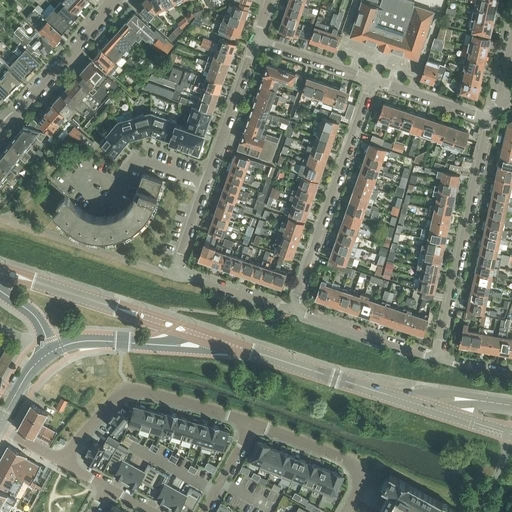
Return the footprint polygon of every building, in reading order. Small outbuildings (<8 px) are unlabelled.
[(77,12),(78,11),(66,0),(54,0),(59,5),(56,8),(72,23),(80,15),(77,12)] [(66,0),(78,11),(88,1),(87,0),(66,0)] [(145,0),(144,2),(156,12),(165,8),(160,0),(145,0)] [(207,0),(211,9),(215,7),(211,0),(207,0)] [(234,5),(231,13),(245,18),(247,17),(248,14),(247,13),(250,5),(236,0),(234,0),(228,3),(234,5)] [(288,0),(289,0),(288,4),(312,12),(314,8),(304,4),(305,0),(304,0),(288,0)] [(435,11),(414,4),(415,1),(413,0),(381,0),(382,1),(379,0),(363,0),(364,1),(362,0),(350,36),(379,46),(378,46),(390,50),(418,59),(435,11)] [(497,1),(498,0),(497,0),(476,0),(475,7),(495,11),(496,6),(498,6),(499,2),(497,1)] [(165,22),(156,12),(144,2),(143,1),(140,5),(141,6),(138,9),(159,28),(165,22)] [(285,7),(284,12),(299,17),(301,12),(315,17),(317,14),(312,12),(288,4),(287,7),(285,7)] [(475,7),(472,19),(492,23),(493,22),(494,22),(495,17),(494,17),(495,11),(475,7)] [(27,17),(55,44),(56,43),(57,43),(60,39),(60,38),(63,34),(35,8),(27,17)] [(63,32),(72,23),(56,8),(47,17),(63,32)] [(216,17),(223,20),(242,26),(245,18),(231,13),(226,11),(224,15),(217,13),(216,17)] [(129,20),(128,21),(158,49),(166,56),(167,54),(166,53),(175,44),(157,28),(155,30),(151,26),(152,26),(136,12),(132,16),(131,16),(129,19),(129,20)] [(282,21),(302,28),(311,31),(312,27),(298,22),(299,17),(284,12),(282,17),(283,17),(282,21)] [(328,30),(323,29),(319,43),(328,46),(338,14),(334,12),(330,25),(328,30)] [(328,46),(336,49),(341,35),(336,33),(343,13),(339,12),(338,14),(328,46)] [(195,15),(193,13),(185,16),(189,22),(195,15)] [(310,40),(319,43),(323,29),(319,27),(323,16),(318,15),(310,40)] [(492,23),(472,19),(471,26),(473,27),(472,32),(490,35),(491,30),(493,30),(494,25),(492,25),(492,23)] [(186,20),(178,24),(183,28),(189,22),(186,20)] [(239,35),(242,26),(223,20),(221,24),(227,25),(225,30),(239,35)] [(122,25),(119,30),(135,45),(141,39),(155,52),(158,49),(128,21),(124,26),(122,25)] [(311,31),(302,28),(282,21),(281,25),(279,24),(278,29),(308,39),(311,31)] [(29,43),(39,52),(40,51),(45,55),(47,53),(49,52),(50,52),(52,49),(52,48),(53,47),(36,31),(31,36),(29,36),(26,33),(26,31),(22,27),(20,27),(15,32),(16,33),(28,44),(29,43)] [(161,30),(167,35),(169,32),(164,27),(161,30)] [(180,27),(175,32),(178,35),(183,30),(180,27)] [(443,40),(447,29),(441,27),(437,38),(443,40)] [(135,45),(119,30),(115,33),(115,35),(111,40),(127,54),(135,45)] [(13,51),(14,53),(32,70),(41,61),(33,54),(35,51),(16,33),(13,37),(19,44),(13,51)] [(202,42),(212,45),(233,53),(236,44),(232,42),(233,38),(222,33),(218,43),(204,37),(202,42)] [(468,46),(487,50),(488,46),(490,45),(490,41),(489,39),(489,38),(471,34),(468,46)] [(106,44),(102,48),(121,65),(122,66),(126,61),(127,60),(124,57),(127,54),(111,40),(107,44),(106,44)] [(437,51),(440,43),(434,41),(431,49),(437,51)] [(215,51),(213,57),(230,63),(233,53),(212,45),(211,50),(215,51)] [(487,50),(468,46),(466,57),(484,62),(484,61),(486,60),(487,56),(486,54),(487,50)] [(94,58),(113,75),(121,65),(102,48),(99,51),(99,53),(94,58)] [(23,79),(32,70),(14,53),(6,62),(23,79)] [(177,54),(172,53),(168,62),(173,64),(177,54)] [(198,61),(206,64),(227,72),(230,63),(213,57),(212,62),(207,60),(200,58),(198,61)] [(484,62),(466,57),(463,69),(482,73),(483,69),(485,68),(485,64),(484,62)] [(428,59),(427,62),(421,78),(423,79),(424,80),(427,81),(429,81),(433,82),(434,81),(439,83),(445,65),(428,59)] [(76,78),(103,102),(118,85),(91,61),(76,78)] [(209,70),(207,76),(223,82),(227,72),(206,64),(204,69),(209,70)] [(267,64),(264,74),(285,81),(299,86),(303,76),(267,64)] [(0,79),(11,90),(21,80),(5,65),(0,69),(0,79)] [(169,78),(179,81),(183,70),(173,66),(169,78)] [(482,73),(463,69),(461,81),(479,85),(479,84),(481,83),(482,79),(481,77),(482,73)] [(187,82),(191,73),(185,71),(182,80),(187,82)] [(159,76),(153,74),(149,79),(157,82),(159,76)] [(285,81),(264,74),(260,83),(277,89),(279,83),(283,85),(285,81)] [(165,78),(159,76),(157,82),(163,84),(165,78)] [(301,95),(312,98),(318,81),(307,77),(301,95)] [(103,102),(76,78),(68,86),(93,109),(95,111),(103,102)] [(171,80),(165,78),(163,84),(169,87),(171,80)] [(200,81),(198,85),(219,93),(222,84),(206,78),(204,83),(200,81)] [(0,101),(11,90),(0,79),(0,101)] [(178,83),(171,80),(169,87),(176,89),(177,84),(178,83)] [(329,85),(318,81),(312,98),(323,102),(329,85)] [(479,85),(461,81),(458,91),(477,97),(478,91),(480,90),(480,87),(479,85)] [(134,92),(141,85),(138,82),(131,91),(133,93),(134,92)] [(144,89),(152,91),(154,84),(149,82),(144,89)] [(201,91),(200,96),(216,102),(219,93),(198,85),(192,83),(190,88),(201,91)] [(275,94),(277,89),(260,83),(257,92),(285,102),(287,98),(275,94)] [(160,86),(154,84),(152,91),(158,93),(160,86)] [(193,105),(213,112),(216,102),(200,96),(179,89),(180,85),(177,84),(176,89),(175,92),(173,98),(193,105)] [(333,106),(339,88),(329,85),(323,102),(333,106)] [(61,95),(74,107),(86,117),(93,109),(68,86),(61,95)] [(350,92),(339,88),(333,106),(345,110),(347,104),(346,103),(350,92)] [(257,92),(254,102),(270,107),(272,103),(284,107),(285,102),(257,92)] [(53,103),(54,104),(69,117),(71,113),(70,112),(74,107),(61,95),(53,103)] [(270,107),(254,102),(251,111),(288,125),(290,120),(268,113),(270,107)] [(388,129),(390,123),(395,107),(394,107),(393,105),(390,104),(389,105),(384,103),(381,114),(379,114),(376,122),(378,123),(377,125),(388,129)] [(50,106),(46,111),(65,128),(82,143),(94,147),(95,143),(70,120),(71,119),(69,117),(54,104),(51,107),(50,106)] [(213,112),(193,105),(189,117),(209,123),(213,112)] [(396,107),(395,107),(390,123),(396,125),(395,127),(399,129),(406,111),(400,109),(400,107),(398,107),(396,107)] [(331,112),(321,109),(319,113),(329,117),(331,113),(331,112)] [(145,114),(134,117),(140,137),(150,134),(151,110),(150,115),(149,115),(147,115),(146,116),(145,114)] [(160,138),(167,118),(156,114),(156,116),(154,116),(151,115),(151,110),(150,134),(160,138)] [(58,136),(65,128),(46,111),(41,116),(42,117),(39,120),(35,117),(32,120),(31,119),(27,124),(29,125),(47,130),(48,128),(52,132),(52,131),(58,136)] [(251,111),(247,121),(264,126),(265,122),(287,129),(288,125),(251,111)] [(406,111),(399,129),(404,130),(404,128),(411,130),(416,114),(415,114),(415,112),(412,111),(410,112),(406,111)] [(331,113),(329,117),(328,119),(339,122),(341,117),(331,113)] [(417,115),(416,114),(411,130),(417,132),(417,135),(421,136),(427,118),(422,116),(421,115),(419,114),(417,115)] [(140,137),(134,117),(125,120),(124,116),(122,115),(115,117),(117,120),(119,124),(130,140),(140,137)] [(94,116),(86,125),(89,128),(97,119),(94,116)] [(205,134),(209,123),(189,117),(186,126),(186,127),(205,134)] [(315,125),(336,132),(339,122),(328,119),(323,117),(321,122),(317,120),(315,125)] [(178,122),(167,118),(160,138),(170,141),(177,123),(178,122)] [(431,119),(427,118),(421,136),(431,139),(432,137),(437,121),(436,121),(435,119),(433,119),(431,119)] [(114,126),(107,135),(123,148),(130,140),(119,124),(117,120),(119,124),(117,126),(116,127),(114,126)] [(264,126),(247,121),(244,130),(265,138),(278,142),(280,137),(262,131),(264,126)] [(438,122),(437,121),(432,137),(439,140),(438,142),(442,143),(448,125),(444,123),(443,122),(440,121),(438,122)] [(503,145),(503,147),(511,149),(511,129),(508,122),(507,123),(508,124),(506,133),(505,134),(502,144),(503,145)] [(186,126),(177,123),(170,141),(186,147),(185,150),(200,155),(203,145),(202,144),(205,134),(186,127),(186,126)] [(24,125),(23,127),(18,132),(33,144),(39,137),(43,140),(48,133),(24,125)] [(316,136),(332,142),(336,132),(315,125),(314,129),(318,130),(316,136)] [(451,150),(458,128),(457,128),(457,127),(454,126),(453,127),(448,125),(442,143),(445,144),(444,147),(451,150)] [(294,128),(288,126),(285,134),(291,136),(294,128)] [(460,129),(458,128),(451,150),(458,152),(459,150),(463,151),(469,132),(464,130),(464,129),(461,128),(460,129)] [(278,142),(265,138),(244,130),(237,150),(269,161),(272,159),(278,142)] [(18,132),(11,141),(30,156),(32,153),(29,150),(33,144),(18,132)] [(116,157),(123,148),(107,135),(100,144),(116,157)] [(287,136),(284,144),(290,145),(292,138),(287,136)] [(302,141),(329,151),(332,142),(316,136),(314,141),(304,137),(302,141)] [(382,145),(384,139),(373,136),(371,141),(382,145)] [(420,139),(415,137),(411,148),(416,150),(420,139)] [(11,141),(4,151),(19,163),(23,157),(27,160),(30,156),(11,141)] [(311,149),(309,155),(326,160),(329,151),(302,141),(301,145),(311,149)] [(367,149),(365,153),(383,159),(385,154),(390,156),(398,156),(399,154),(370,144),(368,148),(367,149)] [(393,148),(403,152),(405,147),(394,144),(393,148)] [(511,149),(503,147),(502,151),(501,152),(500,156),(501,156),(511,159),(511,149)] [(19,163),(4,151),(0,155),(0,162),(15,175),(16,175),(23,166),(19,163)] [(236,153),(233,162),(252,169),(254,169),(255,165),(263,168),(265,164),(236,153)] [(365,158),(363,163),(387,171),(389,167),(381,164),(383,159),(365,153),(364,157),(365,158)] [(298,156),(296,161),(323,170),(326,160),(309,155),(308,160),(298,156)] [(497,166),(498,167),(511,169),(511,159),(501,156),(500,161),(498,162),(497,166)] [(319,179),(323,170),(296,161),(295,160),(294,164),(298,165),(296,171),(319,179)] [(0,162),(0,178),(4,181),(8,175),(12,178),(15,175),(0,162)] [(252,169),(233,162),(230,171),(253,179),(255,175),(251,174),(252,169)] [(387,171),(363,163),(362,167),(360,168),(359,172),(376,178),(378,173),(393,178),(394,174),(387,171)] [(451,164),(449,170),(460,172),(462,166),(451,164)] [(406,167),(402,177),(408,178),(411,169),(406,167)] [(511,169),(498,167),(497,171),(496,172),(495,177),(496,177),(496,179),(511,182),(511,169)] [(442,176),(441,181),(459,185),(460,181),(459,179),(460,175),(432,169),(431,174),(442,176)] [(230,171),(227,179),(241,184),(242,180),(252,183),(253,179),(230,171)] [(301,180),(299,185),(316,191),(318,187),(317,186),(318,182),(290,172),(289,176),(301,180)] [(358,178),(356,182),(377,189),(383,191),(384,188),(378,186),(379,185),(375,184),(376,178),(359,172),(357,176),(358,178)] [(52,182),(37,197),(53,212),(65,224),(69,227),(72,229),(75,231),(78,233),(82,234),(88,236),(94,238),(102,239),(104,239),(107,239),(110,238),(112,238),(115,238),(117,237),(120,236),(122,236),(125,235),(127,233),(129,232),(132,231),(134,230),(136,228),(138,227),(142,223),(144,221),(146,219),(147,217),(149,215),(151,213),(152,211),(153,208),(154,206),(155,204),(156,201),(163,181),(143,174),(138,188),(137,188),(131,186),(129,192),(135,194),(135,195),(136,195),(135,197),(134,199),(133,201),(132,203),(131,205),(129,206),(127,208),(126,210),(124,211),(122,212),(120,213),(119,214),(117,215),(115,216),(111,217),(109,217),(107,217),(105,217),(103,217),(101,217),(98,217),(95,216),(92,216),(90,215),(87,214),(85,212),(83,211),(81,210),(80,208),(52,182)] [(405,188),(408,178),(402,177),(399,187),(405,188)] [(246,186),(241,184),(227,179),(224,188),(249,196),(250,192),(245,191),(246,186)] [(493,184),(493,188),(510,192),(511,187),(511,186),(511,182),(496,179),(495,184),(493,184)] [(458,190),(459,185),(441,181),(440,186),(435,185),(434,190),(455,195),(456,191),(458,190)] [(383,191),(377,189),(356,182),(355,187),(354,187),(352,191),(370,198),(371,192),(385,197),(387,193),(383,191)] [(284,191),(291,193),(312,200),(313,197),(315,196),(316,191),(299,185),(297,190),(286,186),(284,191)] [(224,188),(221,196),(235,201),(237,197),(247,201),(249,196),(224,188)] [(511,197),(509,197),(510,192),(493,188),(492,191),(493,192),(492,198),(511,202),(511,197)] [(438,196),(437,201),(455,205),(456,200),(455,198),(455,195),(434,190),(433,195),(438,196)] [(266,193),(262,192),(259,191),(256,199),(257,199),(263,202),(266,193)] [(350,201),(374,210),(378,211),(380,208),(372,205),(372,204),(368,203),(370,198),(352,191),(351,196),(351,197),(350,201)] [(294,199),(292,204),(310,210),(311,206),(311,204),(312,200),(291,193),(290,197),(294,199)] [(221,196),(218,205),(238,212),(243,214),(244,209),(234,206),(235,201),(221,196)] [(490,203),(489,207),(506,211),(507,205),(511,206),(511,202),(492,198),(491,202),(490,203)] [(265,202),(263,202),(257,199),(254,208),(257,209),(262,210),(262,211),(265,202)] [(347,206),(346,211),(363,217),(365,212),(373,214),(374,210),(350,201),(348,206),(347,206)] [(431,205),(430,209),(451,214),(452,211),(454,210),(455,205),(437,201),(436,206),(431,205)] [(308,214),(310,210),(292,204),(290,209),(281,206),(280,210),(305,219),(307,215),(308,214)] [(238,212),(218,205),(215,214),(229,218),(231,214),(236,216),(238,212)] [(489,211),(488,216),(511,221),(511,217),(505,216),(506,211),(489,207),(488,210),(489,211)] [(262,218),(265,219),(267,220),(270,211),(265,209),(262,218)] [(451,214),(430,209),(426,209),(425,213),(434,215),(432,220),(450,224),(451,219),(451,218),(451,214)] [(361,222),(363,217),(346,211),(344,215),(345,216),(343,220),(371,230),(372,226),(365,224),(366,223),(361,222)] [(215,214),(212,222),(232,229),(235,220),(229,218),(215,214)] [(503,224),(511,226),(511,221),(488,216),(487,221),(485,222),(485,225),(502,229),(503,224)] [(282,220),(280,224),(301,231),(302,228),(304,227),(305,224),(304,223),(288,217),(287,222),(282,220)] [(428,219),(426,229),(447,233),(448,230),(449,229),(450,224),(432,220),(428,219)] [(340,226),(339,230),(356,236),(358,230),(370,234),(371,230),(343,220),(342,225),(340,226)] [(230,233),(232,229),(212,222),(209,231),(223,236),(225,231),(230,233)] [(300,235),(301,231),(280,224),(279,228),(284,230),(282,234),(299,240),(300,237),(300,235)] [(485,230),(483,235),(505,240),(506,236),(501,235),(502,229),(485,225),(484,229),(485,230)] [(429,234),(428,240),(446,244),(447,239),(446,237),(447,233),(426,229),(425,233),(429,234)] [(355,241),(356,236),(339,230),(338,234),(338,235),(337,240),(357,247),(359,243),(355,241)] [(205,261),(210,263),(217,244),(219,237),(208,233),(199,259),(200,260),(201,261),(204,262),(205,261)] [(246,234),(243,243),(248,244),(249,242),(251,236),(246,234)] [(276,237),(275,241),(295,248),(296,245),(298,244),(299,240),(282,234),(281,239),(276,237)] [(504,244),(505,240),(483,235),(482,240),(481,240),(481,244),(498,248),(499,243),(504,244)] [(223,246),(217,244),(210,263),(215,265),(216,264),(221,266),(229,240),(225,239),(223,246)] [(411,246),(421,249),(443,253),(444,249),(445,248),(446,244),(428,240),(424,239),(423,244),(412,242),(411,246)] [(234,242),(229,240),(221,266),(224,267),(225,268),(230,270),(235,256),(230,254),(234,242)] [(334,245),(332,249),(350,255),(352,250),(356,251),(356,250),(365,253),(366,250),(357,247),(337,240),(335,244),(334,245)] [(294,252),(295,248),(275,241),(273,245),(278,247),(276,252),(292,257),(294,256),(294,254),(294,252)] [(480,249),(479,254),(509,260),(510,256),(497,253),(498,248),(481,244),(480,248),(480,249)] [(241,258),(235,256),(230,270),(235,272),(236,271),(241,273),(249,248),(249,247),(246,246),(241,258)] [(240,273),(250,277),(255,263),(249,260),(251,256),(250,256),(252,249),(249,248),(241,273),(240,273)] [(348,260),(350,255),(332,249),(331,253),(331,255),(330,259),(351,266),(352,262),(348,260)] [(442,257),(443,253),(421,249),(419,258),(442,263),(443,258),(442,257)] [(261,265),(255,263),(250,277),(261,280),(269,256),(270,252),(266,250),(261,265)] [(509,260),(479,254),(478,258),(477,259),(477,263),(499,268),(500,262),(508,264),(509,260)] [(269,256),(261,280),(271,284),(275,269),(270,267),(273,257),(269,256)] [(275,269),(271,284),(276,286),(276,287),(279,287),(280,287),(282,288),(283,284),(288,285),(290,278),(286,276),(288,271),(280,269),(284,259),(279,257),(275,269)] [(419,258),(417,268),(439,273),(439,269),(441,268),(442,263),(419,258)] [(329,261),(327,267),(338,271),(340,265),(329,261)] [(499,268),(477,263),(476,266),(477,267),(476,272),(503,278),(505,278),(506,274),(498,272),(499,268)] [(417,268),(415,278),(438,283),(439,278),(438,276),(439,273),(417,268)] [(473,277),(473,281),(490,285),(491,280),(503,283),(503,278),(476,272),(475,277),(473,277)] [(437,287),(438,283),(415,278),(414,283),(404,281),(403,284),(413,288),(434,292),(435,288),(437,287)] [(327,303),(333,287),(326,285),(327,281),(323,280),(316,299),(321,301),(322,302),(325,303),(326,302),(327,303)] [(489,290),(490,285),(473,281),(472,285),(472,286),(471,291),(493,296),(494,291),(489,290)] [(334,283),(333,287),(327,303),(328,303),(329,304),(331,305),(333,305),(338,306),(344,288),(340,287),(341,285),(334,283)] [(347,310),(348,310),(354,294),(347,292),(348,289),(344,288),(338,306),(342,308),(343,309),(346,310),(347,310)] [(469,296),(468,300),(486,304),(487,299),(492,300),(493,296),(471,291),(470,296),(469,296)] [(424,292),(422,298),(424,299),(421,306),(425,307),(428,300),(432,301),(434,294),(424,292)] [(355,312),(359,314),(365,295),(361,294),(360,296),(354,294),(348,310),(349,310),(350,312),(353,313),(355,312)] [(370,296),(365,295),(359,314),(363,315),(364,316),(367,317),(368,317),(370,317),(375,301),(369,299),(370,296)] [(485,309),(486,304),(468,300),(468,303),(468,305),(467,310),(499,316),(500,312),(485,309)] [(376,319),(381,321),(387,302),(383,301),(382,303),(375,301),(370,317),(371,318),(372,319),(374,320),(376,319)] [(391,304),(387,302),(381,321),(385,322),(386,324),(389,325),(390,324),(391,324),(396,308),(390,306),(391,304)] [(403,310),(396,308),(391,324),(392,325),(393,326),(396,327),(397,326),(402,328),(408,309),(404,308),(403,310)] [(412,311),(408,309),(402,328),(406,329),(407,331),(410,332),(412,331),(413,331),(418,315),(412,313),(412,311)] [(425,318),(418,315),(413,331),(414,332),(415,333),(418,334),(419,334),(423,335),(429,319),(428,319),(429,316),(426,314),(425,318)] [(475,349),(480,350),(484,328),(486,316),(482,315),(478,332),(473,331),(470,349),(474,350),(475,349)] [(511,338),(507,337),(510,319),(506,318),(506,321),(499,354),(504,355),(505,356),(509,357),(511,341),(511,338)] [(499,336),(493,335),(489,353),(494,354),(495,353),(499,354),(506,321),(502,320),(499,336)] [(470,349),(473,331),(467,330),(468,325),(464,324),(460,346),(464,347),(465,348),(470,349)] [(484,328),(480,350),(484,351),(485,352),(489,353),(493,335),(494,330),(484,328)] [(46,417),(48,413),(32,404),(18,430),(34,439),(35,435),(37,436),(50,444),(57,433),(42,424),(46,417)] [(140,407),(134,406),(132,413),(133,413),(130,424),(140,427),(139,429),(145,409),(145,407),(141,406),(140,407)] [(133,413),(132,413),(130,410),(126,415),(125,414),(126,413),(122,409),(121,411),(120,410),(115,415),(114,414),(110,419),(111,420),(107,425),(117,433),(125,424),(127,427),(130,424),(133,413)] [(156,412),(145,409),(139,429),(150,432),(156,412)] [(166,415),(156,412),(150,432),(151,430),(160,433),(160,436),(167,413),(166,413),(166,415)] [(171,414),(167,413),(160,436),(170,439),(178,414),(171,413),(171,414)] [(178,414),(170,439),(171,439),(172,437),(182,439),(187,419),(177,416),(178,414)] [(192,420),(187,419),(182,439),(192,443),(198,420),(192,419),(192,420)] [(199,420),(198,420),(192,443),(202,445),(201,448),(202,448),(208,425),(198,422),(199,420)] [(212,451),(219,426),(213,425),(212,426),(208,425),(202,448),(212,451)] [(223,452),(229,431),(219,428),(220,426),(219,426),(212,451),(213,449),(223,452)] [(103,447),(94,442),(91,448),(89,447),(86,453),(88,453),(84,459),(86,460),(85,461),(89,464),(90,462),(96,466),(105,449),(113,453),(114,453),(117,447),(106,441),(103,447)] [(269,446),(258,442),(250,462),(260,466),(259,469),(260,469),(269,446)] [(9,446),(0,461),(0,511),(9,511),(17,498),(16,497),(25,481),(35,487),(37,484),(32,482),(40,467),(26,459),(27,457),(9,446)] [(269,446),(260,469),(270,473),(279,451),(269,447),(269,446)] [(124,461),(128,454),(117,447),(114,453),(113,453),(109,462),(119,468),(115,476),(126,482),(134,466),(124,461)] [(290,455),(279,451),(270,473),(281,477),(290,455)] [(295,457),(290,455),(281,477),(292,481),(300,459),(299,459),(300,457),(296,456),(295,457)] [(311,464),(300,459),(292,481),(292,482),(294,477),(304,481),(302,485),(302,486),(311,464)] [(322,468),(311,464),(302,486),(313,490),(322,468)] [(151,486),(159,471),(148,465),(144,472),(134,466),(126,482),(137,488),(141,480),(151,486)] [(332,472),(322,468),(313,490),(324,494),(332,471),(332,472)] [(168,505),(176,490),(166,484),(170,477),(159,471),(151,486),(161,491),(157,499),(168,505)] [(338,473),(332,471),(324,494),(335,498),(344,476),(342,475),(343,473),(339,471),(338,473)] [(457,511),(458,511),(390,475),(383,488),(390,492),(379,511),(457,511)] [(193,509),(202,495),(190,488),(186,495),(176,490),(168,505),(179,511),(183,504),(193,509)]
